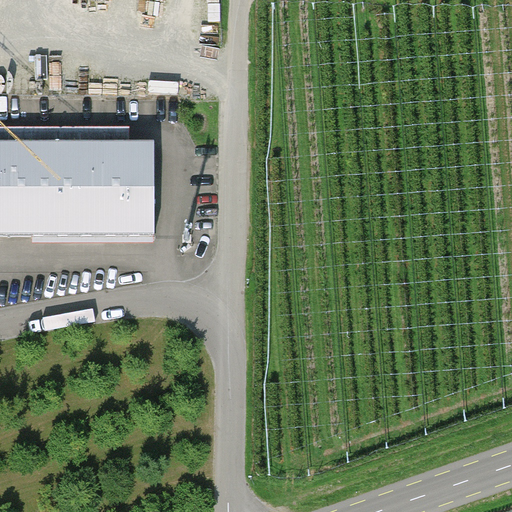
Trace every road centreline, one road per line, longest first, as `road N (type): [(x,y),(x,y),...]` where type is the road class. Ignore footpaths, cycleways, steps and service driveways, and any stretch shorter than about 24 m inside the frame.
road 1 (unclassified): [(233,295),(238,0)]
road 2 (track): [(511,433),(286,511)]
road 3 (residential): [(0,327),(233,295)]
road 4 (unclassified): [(231,511),(233,295)]
road 5 (primary): [(376,511),(511,465)]
